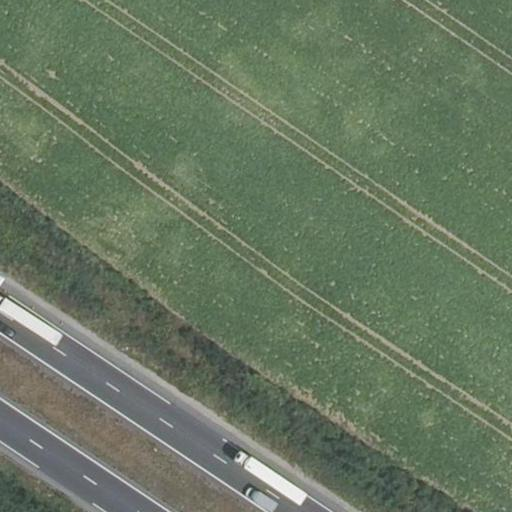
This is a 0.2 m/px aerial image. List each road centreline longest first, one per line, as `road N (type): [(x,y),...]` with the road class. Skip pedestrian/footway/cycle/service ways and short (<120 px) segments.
road 1 (motorway): [(296,511),(0,313)]
road 2 (motorway): [(0,422),(132,511)]
